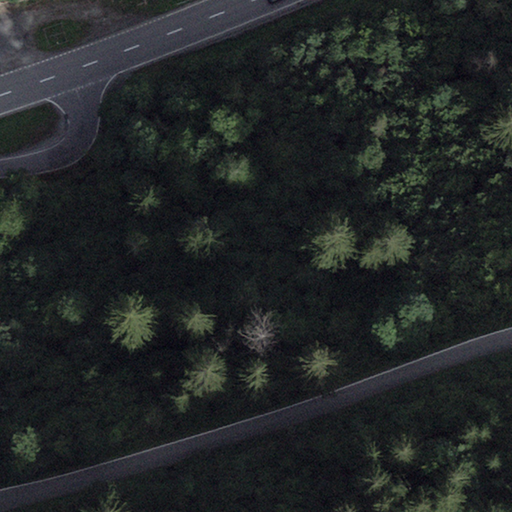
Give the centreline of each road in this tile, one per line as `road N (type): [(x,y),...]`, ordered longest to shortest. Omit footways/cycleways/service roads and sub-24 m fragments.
road 1 (tertiary): [(511,342),(0,506)]
road 2 (primary): [(67,73),(255,0)]
road 3 (tertiary): [(0,166),(48,160),(78,144),(84,117),(67,73)]
